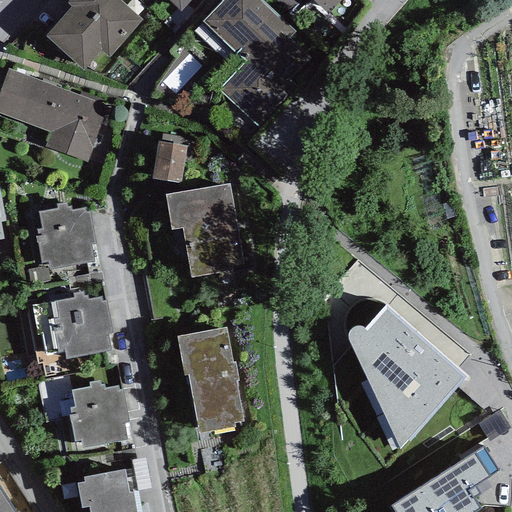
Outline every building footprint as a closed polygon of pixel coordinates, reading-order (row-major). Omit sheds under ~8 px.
[(121,0),(69,0),(68,1),(72,5),(45,35),(84,70),(100,51),(108,57),(142,19),(121,0)] [(188,0),(169,0),(179,10),(188,0)] [(295,31),(261,0),(221,0),(203,21),(245,61),(218,89),(260,128),(297,87),(289,79),(309,57),(289,38),(295,31)] [(274,0),(288,13),(300,0),(302,0),(306,3),(309,0),(311,0),(327,15),(340,0),(274,0)] [(176,82),(202,62),(194,52),(168,71),(176,82)] [(108,104),(8,68),(0,88),(0,114),(51,131),(44,149),(86,163),(108,104)] [(186,146),(157,140),(150,177),(180,182),(186,146)] [(165,194),(171,228),(182,227),(190,276),(232,270),(230,266),(244,265),(229,183),(165,194)] [(57,208),(39,211),(42,228),(35,229),(41,263),(48,261),(49,268),(93,261),(90,244),(94,243),(89,211),(85,212),(85,207),(71,210),(70,205),(66,206),(66,201),(56,203),(57,208)] [(83,291),(72,293),(73,298),(55,301),(58,318),(53,318),(54,324),(52,324),(57,351),(64,350),(65,357),(110,349),(107,333),(111,332),(105,300),(102,301),(101,297),(88,299),(87,295),(83,295),(83,291)] [(466,376),(385,305),(365,328),(363,326),(358,325),(354,325),(351,327),(348,330),(348,337),(399,448),(408,438),(410,439),(466,376)] [(233,422),(243,420),(236,381),(239,380),(235,361),(232,362),(226,326),(178,335),(196,434),(234,427),(233,422)] [(99,380),(89,381),(90,386),(71,390),(74,406),(69,407),(70,412),(68,413),(73,440),(80,439),(81,446),(126,437),(123,422),(129,421),(122,389),(118,390),(117,385),(104,388),(103,383),(100,384),(99,380)] [(489,475),(474,452),(393,505),(397,511),(473,511),(480,507),(473,496),(479,492),(474,485),(489,475)] [(124,468),(83,476),(84,481),(76,483),(81,507),(88,505),(89,511),(137,511),(133,491),(129,491),(124,468)] [(0,511),(15,511),(0,488),(0,511)]
